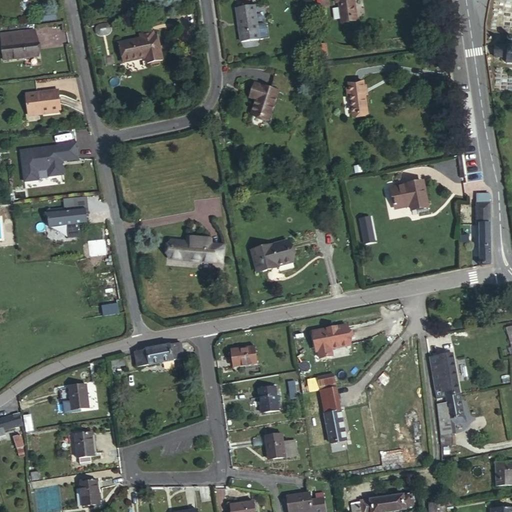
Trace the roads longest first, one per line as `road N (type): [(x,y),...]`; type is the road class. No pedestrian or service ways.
road 1 (residential): [(202,328),(509,270)]
road 2 (tertiary): [(509,270),(468,18)]
road 3 (unknown): [(378,479),(434,465),(420,287)]
road 4 (residential): [(99,141),(186,124),(210,106),(221,71),(210,0)]
road 5 (residential): [(143,340),(99,141)]
road 6 (residential): [(215,424),(221,467),(207,480),(135,480),(127,466),(136,450)]
road 7 (residential): [(0,400),(66,362),(143,340)]
road 8 (residential): [(99,141),(69,0)]
